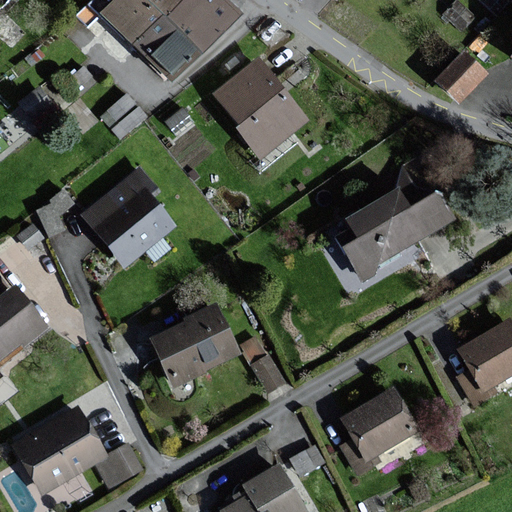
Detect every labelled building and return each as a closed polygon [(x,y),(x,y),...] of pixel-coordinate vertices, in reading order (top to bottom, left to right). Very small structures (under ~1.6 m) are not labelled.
[(205,47),(170,12),(157,0),(119,0),(109,11),(176,77),(205,47)] [(182,0),(157,0),(170,12),(182,0)] [(205,47),(239,13),(226,0),(182,0),(170,12),(205,47)] [(487,71),(466,53),(443,79),(464,97),(487,71)] [(263,154),(309,118),(261,58),(220,90),(246,123),(242,127),(263,154)] [(457,215),(442,190),(413,182),(404,166),(400,187),(351,216),(358,227),(342,237),(366,278),(379,270),(375,263),(457,215)] [(157,186),(143,169),(89,213),(128,262),(175,224),(150,193),(157,186)] [(66,189),(36,204),(50,231),(65,223),(56,206),(71,199),(66,189)] [(51,325),(18,285),(0,299),(0,355),(25,336),(29,342),(51,325)] [(241,351),(218,303),(191,316),(193,320),(157,337),(178,380),(241,351)] [(511,322),(511,320),(461,349),(473,369),(461,376),(477,402),(497,390),(494,384),(511,373),(511,322)] [(413,418),(396,388),(348,417),(360,438),(346,446),(360,471),(380,459),(377,453),(410,433),(404,423),(413,418)] [(107,457),(104,452),(81,409),(21,442),(46,489),(99,460),(111,482),(141,466),(129,445),(107,457)] [(303,511),(308,509),(282,465),(251,483),(256,493),(229,509),(231,511),(303,511)]
